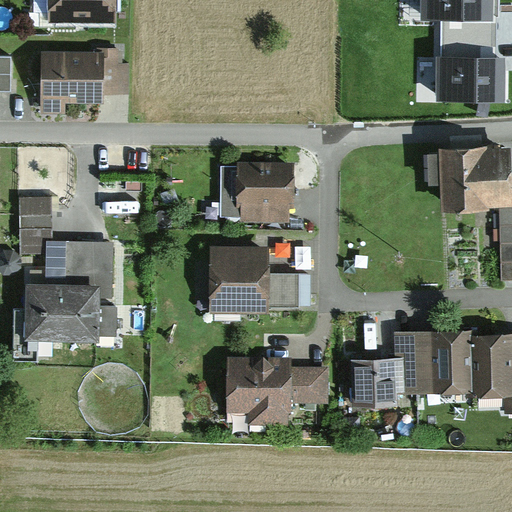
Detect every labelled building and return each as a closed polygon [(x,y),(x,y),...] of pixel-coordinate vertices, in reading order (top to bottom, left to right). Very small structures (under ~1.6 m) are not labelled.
[(112,0),(55,0),(56,19),(112,20),(112,0)] [(492,0),(422,0),(422,20),(492,20),(492,0)] [(110,49),(109,85),(126,86),(128,49),(110,49)] [(0,90),(15,91),(15,53),(0,52),(0,90)] [(98,99),(99,58),(46,56),(45,98),(98,99)] [(504,59),(438,59),(438,100),(504,101),(504,59)] [(511,201),(511,152),(447,153),(449,203),(511,201)] [(287,218),(289,170),(245,167),(242,216),(287,218)] [(140,214),(140,183),(109,183),(110,214),(140,214)] [(511,203),(503,204),(506,279),(511,279),(511,203)] [(264,310),(265,251),(216,251),(216,310),(264,310)] [(94,337),(96,290),(29,288),(27,334),(94,337)] [(466,390),(465,335),(402,336),(402,390),(466,390)] [(511,406),(511,336),(477,338),(478,393),(506,392),(507,407),(511,406)] [(391,400),(391,361),(357,361),(357,400),(391,400)] [(287,406),(286,362),(231,363),(231,407),(251,407),(251,420),(280,420),(280,406),(287,406)]
